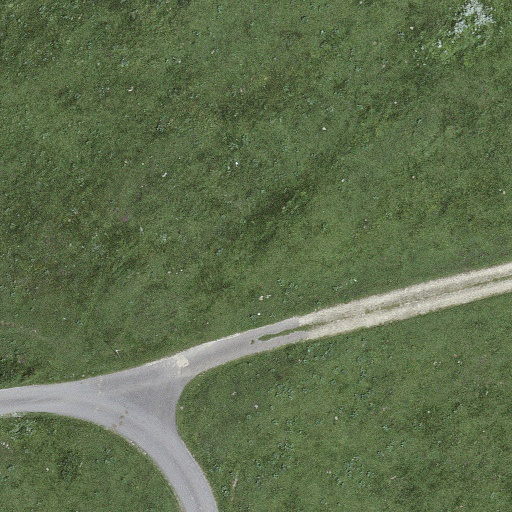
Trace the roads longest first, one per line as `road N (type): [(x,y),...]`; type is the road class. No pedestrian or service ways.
road 1 (track): [(511,271),(238,344),(162,375),(125,425)]
road 2 (track): [(0,412),(125,425),(201,511)]
